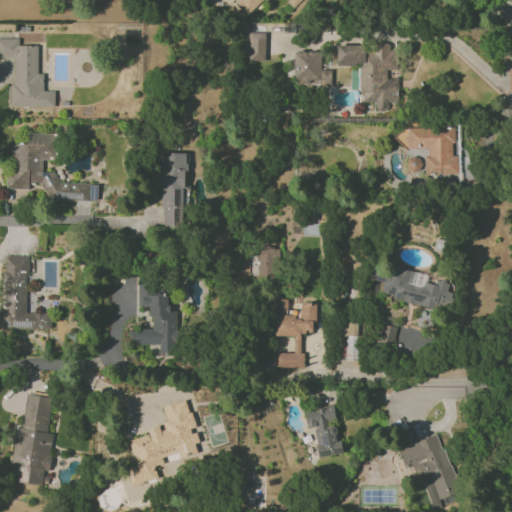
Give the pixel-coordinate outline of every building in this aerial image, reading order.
[(262,0),(235,0),(248,14),(262,0)] [(265,61),(265,33),(249,32),(249,60),(265,61)] [(54,107),(55,91),(43,90),(43,74),(37,73),(38,45),(18,45),(19,38),(0,37),(0,57),(15,57),(14,84),(10,83),(9,106),(54,107)] [(337,44),(337,65),(359,65),(359,93),(363,93),(363,102),(375,102),(375,111),(388,111),(388,101),(398,101),(398,74),(396,74),(396,50),(389,50),(389,44),(337,44)] [(321,69),(321,51),(295,51),(294,85),(331,86),(332,69),(321,69)] [(426,174),(458,174),(458,154),(457,154),(457,127),(408,127),(408,148),(426,148),(426,174)] [(56,134),(29,133),(28,144),(13,144),(12,171),(6,171),(6,188),(28,189),(29,183),(44,184),(44,200),(97,201),(98,184),(57,182),(57,172),(42,172),(42,160),(56,160),(56,134)] [(183,227),(183,153),(162,153),(162,227),(183,227)] [(256,247),(257,277),(279,276),(278,246),(256,247)] [(26,313),(28,256),(3,256),(2,328),(51,329),(51,314),(26,313)] [(428,274),(377,264),(374,280),(384,282),(382,292),(392,294),(391,299),(449,310),(452,292),(447,291),(449,282),(436,279),(435,284),(427,283),(428,274)] [(159,345),(159,353),(176,353),(177,311),(168,311),(168,294),(151,293),(151,286),(142,286),(141,305),(149,305),(149,316),(153,316),(152,329),(132,329),(132,344),(159,345)] [(274,336),(294,336),(293,353),(275,353),(275,368),(303,368),(303,353),(300,353),(300,332),(315,332),(315,304),(301,303),(301,310),(287,310),(287,299),(274,299),(274,336)] [(358,321),(341,321),(342,358),(360,358),(358,321)] [(395,326),(381,325),(380,343),(394,344),(395,326)] [(41,484),(43,469),(48,470),(53,433),(47,432),(51,397),(24,393),(14,466),(16,466),(14,481),(41,484)] [(129,440),(136,467),(127,469),(131,486),(158,479),(154,466),(164,463),(162,456),(177,452),(179,457),(197,453),(194,442),(199,441),(196,432),(195,432),(186,400),(163,406),(166,420),(160,422),(161,425),(147,429),(149,434),(129,440)] [(342,453),(336,422),(333,405),(304,410),(307,428),(313,427),(319,457),(342,453)] [(398,448),(405,468),(419,463),(435,510),(443,507),(442,504),(461,497),(439,434),(398,448)]
